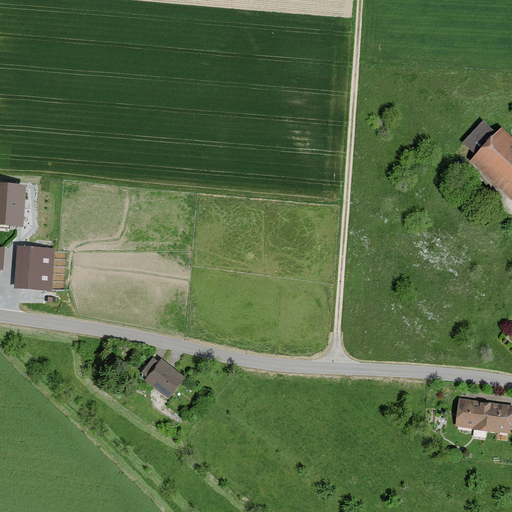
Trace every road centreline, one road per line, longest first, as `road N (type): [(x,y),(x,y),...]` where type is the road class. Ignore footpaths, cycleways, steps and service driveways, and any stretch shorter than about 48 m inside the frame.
road 1 (tertiary): [(0,318),(173,346),(511,382)]
road 2 (track): [(331,363),(358,0)]
